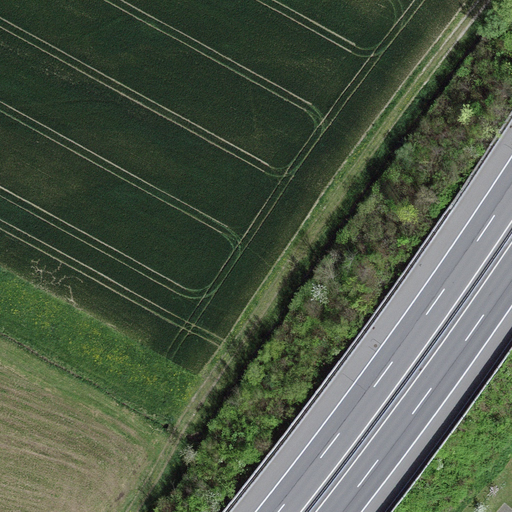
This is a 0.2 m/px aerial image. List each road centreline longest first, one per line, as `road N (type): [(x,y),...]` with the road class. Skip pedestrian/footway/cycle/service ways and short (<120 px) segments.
road 1 (track): [(130,511),(344,187),(483,0)]
road 2 (motorway): [(511,187),(278,511)]
road 3 (motorway): [(337,511),(511,272)]
road 4 (track): [(0,342),(173,439)]
